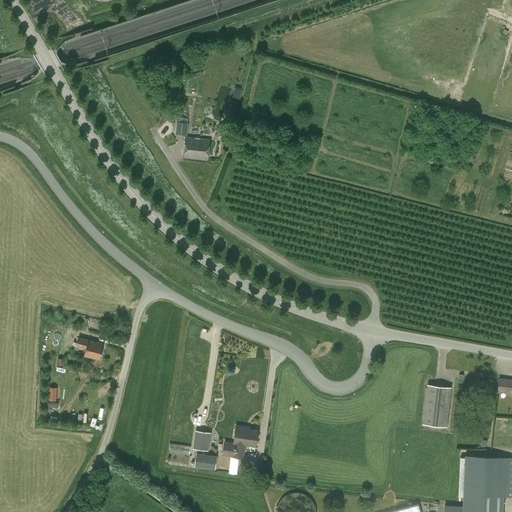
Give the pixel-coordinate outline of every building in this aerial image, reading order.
[(176,121),(175,134),(187,135),(188,123),(187,123),(188,118),(178,117),(178,121),(176,121)] [(208,159),(210,139),(186,137),(184,156),(208,159)] [(100,359),(104,344),(78,338),(77,343),(74,342),(73,345),(86,348),(84,355),(100,359)] [(511,393),(511,378),(499,378),(497,390),(510,391),(510,393),(511,393)] [(422,423),(446,426),(451,386),(427,383),(422,423)] [(96,419),(95,410),(87,411),(87,420),(96,419)] [(255,445),(258,429),(245,428),(245,426),(236,424),(234,442),(225,441),(223,454),(244,457),(245,444),(255,445)] [(196,430),(194,448),(207,450),(210,432),(196,430)] [(197,452),(195,465),(215,468),(216,455),(197,452)] [(460,457),(458,496),(463,496),(462,505),(444,504),(443,511),(503,511),(504,496),(511,496),(511,456),(464,454),(464,457),(460,457)]
